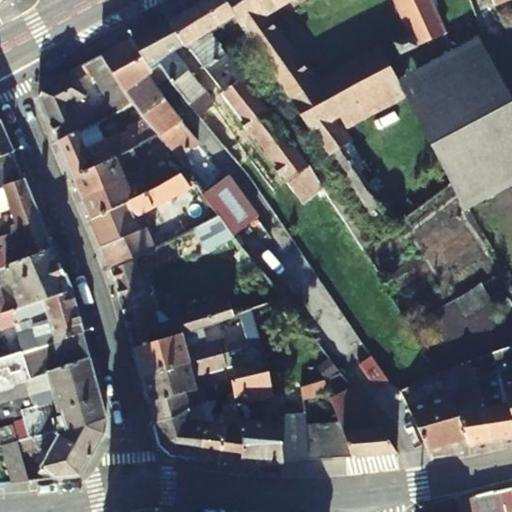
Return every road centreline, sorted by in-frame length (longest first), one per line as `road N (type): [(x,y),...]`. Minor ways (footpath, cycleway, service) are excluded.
road 1 (residential): [(137,494),(126,396),(50,184),(0,74)]
road 2 (tertiary): [(137,494),(282,499),(370,491)]
road 3 (tertiary): [(370,491),(420,487),(511,462)]
